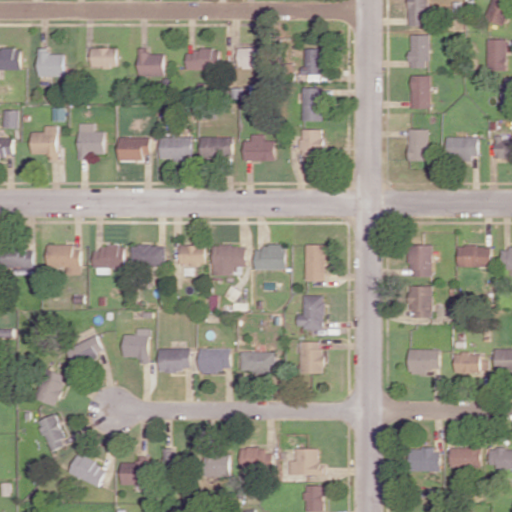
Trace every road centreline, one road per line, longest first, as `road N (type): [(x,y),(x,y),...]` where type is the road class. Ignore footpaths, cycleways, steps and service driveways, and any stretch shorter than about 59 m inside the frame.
road 1 (residential): [(511,204),(0,202)]
road 2 (residential): [(369,0),(370,511)]
road 3 (residential): [(370,12),(0,11)]
road 4 (residential): [(117,410),(371,409)]
road 5 (residential): [(371,409),(511,409)]
